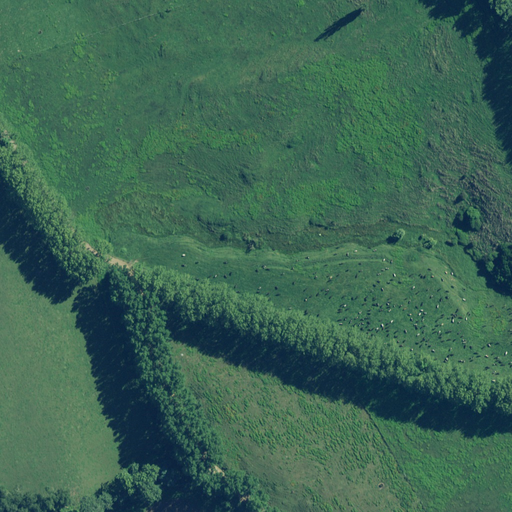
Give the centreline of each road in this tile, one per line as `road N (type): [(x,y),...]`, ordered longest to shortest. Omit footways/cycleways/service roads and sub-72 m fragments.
road 1 (track): [(135,264),(490,387),(511,387)]
road 2 (track): [(261,511),(206,455),(154,371),(135,264)]
road 3 (track): [(0,112),(89,248),(135,264)]
